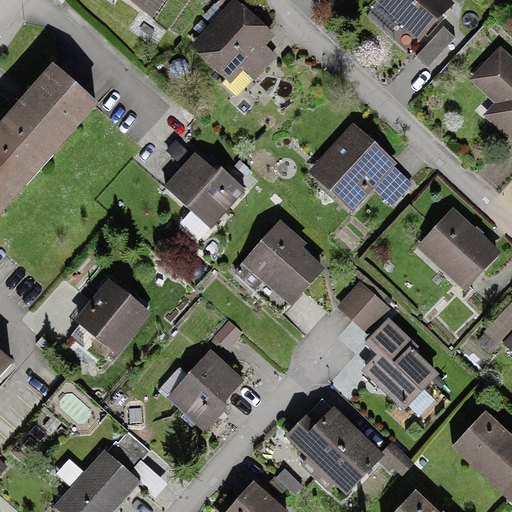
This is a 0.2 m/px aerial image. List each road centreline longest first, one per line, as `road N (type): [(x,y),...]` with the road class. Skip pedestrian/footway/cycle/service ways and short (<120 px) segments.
road 1 (residential): [(251,0),(511,240)]
road 2 (residential): [(5,2),(169,143)]
road 3 (residential): [(174,511),(305,353)]
